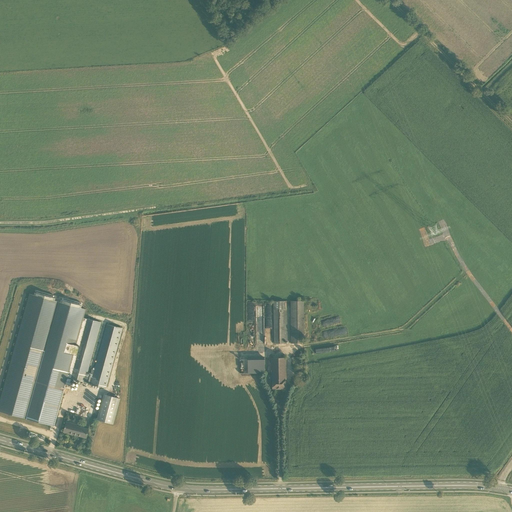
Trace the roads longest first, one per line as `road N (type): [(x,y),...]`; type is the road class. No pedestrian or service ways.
road 1 (primary): [(497,488),(177,487)]
road 2 (primary): [(177,487),(0,439)]
road 3 (track): [(390,0),(511,122)]
